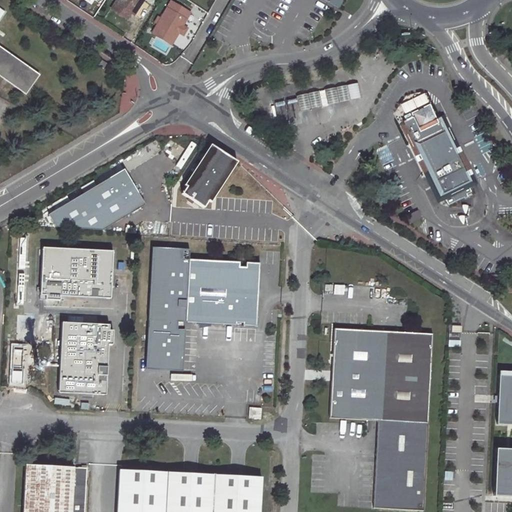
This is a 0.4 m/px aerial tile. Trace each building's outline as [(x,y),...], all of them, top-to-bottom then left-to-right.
[(145,0),(119,0),(113,10),(128,20),(132,14),(135,16),(136,15),(144,1),(145,0)] [(189,11),(172,0),(153,32),(170,42),(189,11)] [(136,15),(142,19),(150,5),(144,1),(136,15)] [(0,46),(0,75),(26,94),(39,74),(0,46)] [(344,87),(347,101),(358,99),(355,85),(344,87)] [(332,89),(336,104),(347,101),(344,87),(332,89)] [(321,92),(325,106),(336,104),(332,89),(321,92)] [(315,93),(318,107),(325,106),(321,92),(315,93)] [(318,107),(315,93),(304,96),(307,110),(318,107)] [(293,98),(296,112),(307,110),(304,96),(293,98)] [(296,112),(293,98),(282,100),(285,114),(296,112)] [(413,144),(441,201),(446,199),(447,201),(444,202),(446,206),(448,205),(450,207),(464,199),(465,201),(466,201),(468,202),(468,201),(470,200),(470,198),(468,195),(472,193),(471,192),(474,190),(473,188),(470,189),(469,187),(472,186),(444,129),(437,133),(433,125),(434,122),(428,110),(426,110),(415,115),(414,117),(419,129),(422,130),(426,138),(413,144)] [(210,146),(183,187),(185,188),(181,195),(203,209),(207,202),(210,204),(237,163),(210,146)] [(53,227),(102,231),(143,206),(123,171),(47,216),(53,227)] [(184,321),(188,258),(188,248),(151,246),(145,368),(182,370),(184,329),(176,329),(176,321),(184,321)] [(60,296),(110,299),(111,285),(107,285),(108,280),(111,280),(113,251),(43,248),(40,294),(46,295),(46,299),(60,300),(60,296)] [(188,258),(184,321),(235,323),(235,321),(242,322),(242,324),(256,325),(257,295),(253,295),(253,287),(257,287),(259,262),(245,261),(245,266),(239,266),(239,261),(188,258)] [(61,322),(57,393),(86,395),(86,391),(91,391),(91,395),(104,396),(107,345),(112,345),(113,331),(108,330),(108,325),(61,322)] [(377,421),(378,421),(428,424),(431,333),(393,331),(393,335),(384,335),(384,331),(381,331),(380,335),(372,334),(372,330),(333,328),(332,333),(331,365),(330,419),(369,421),(369,417),(378,417),(377,421)] [(511,371),(500,371),(498,425),(511,425),(511,371)] [(249,408),(249,420),(261,421),(262,409),(249,408)] [(428,424),(378,421),(373,509),(424,511),(428,424)] [(511,450),(498,450),(496,496),(511,497),(511,450)] [(70,511),(73,467),(26,465),(23,511),(70,511)] [(73,467),(70,511),(83,511),(85,468),(73,467)] [(259,511),(261,478),(234,476),(187,474),(166,473),(119,470),(116,511),(259,511)]
